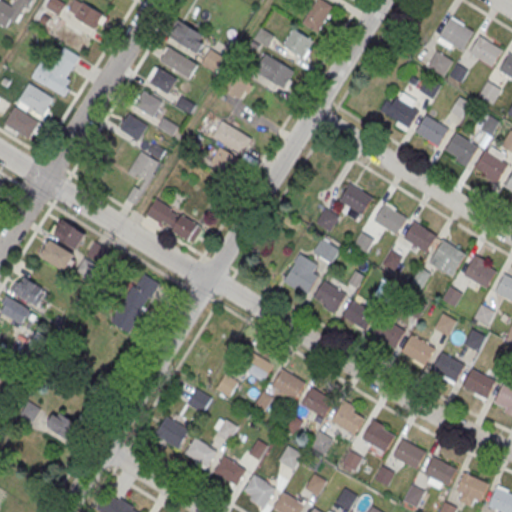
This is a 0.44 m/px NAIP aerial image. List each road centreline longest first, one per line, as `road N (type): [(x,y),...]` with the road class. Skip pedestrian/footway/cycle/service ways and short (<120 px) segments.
road 1 (residential): [(379,0),(63,511)]
road 2 (residential): [(511,453),(432,415),(0,151)]
road 3 (residential): [(154,0),(0,251)]
road 4 (residential): [(511,238),(311,114)]
road 5 (residential): [(208,511),(106,444)]
